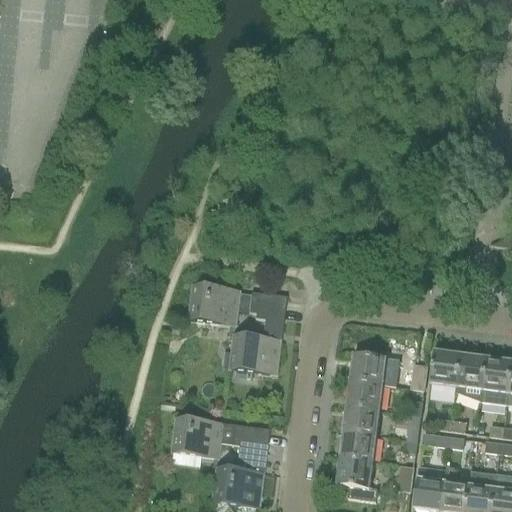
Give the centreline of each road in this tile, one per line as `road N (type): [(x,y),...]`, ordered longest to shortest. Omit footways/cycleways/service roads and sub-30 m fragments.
road 1 (residential): [(290,511),(315,327),(332,311)]
road 2 (residential): [(511,325),(357,305),(332,311)]
